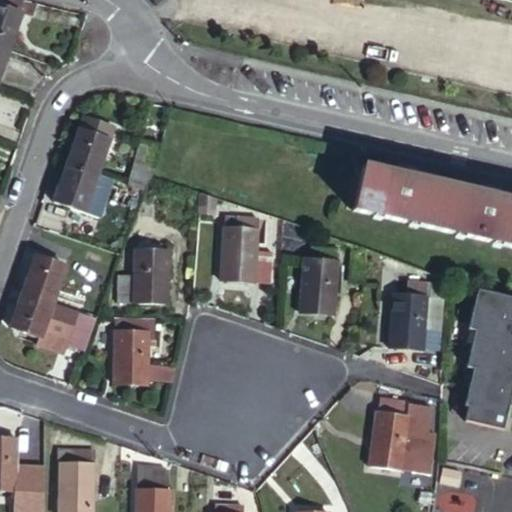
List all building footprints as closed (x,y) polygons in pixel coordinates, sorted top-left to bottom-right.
[(28,12),(31,0),(0,0),(0,3),(19,9),(28,12)] [(0,41),(7,44),(19,9),(0,3),(0,41)] [(84,111),(80,123),(109,133),(113,122),(84,111)] [(80,123),(67,161),(96,170),(109,133),(80,123)] [(150,170),(161,134),(142,128),(126,180),(134,182),(150,170)] [(96,170),(67,161),(56,193),(85,202),(96,170)] [(397,161),(395,171),(414,176),(417,165),(397,161)] [(436,221),(446,183),(414,176),(395,171),(364,163),(354,202),(436,221)] [(480,180),(478,191),(497,195),(499,185),(480,180)] [(478,191),(446,183),(436,221),(511,239),(511,198),(497,195),(478,191)] [(248,275),(250,254),(253,217),(236,215),(236,223),(223,223),(219,275),(248,275)] [(337,246),(310,243),(309,256),(306,256),(302,307),(331,308),(337,246)] [(24,285),(54,295),(66,258),(36,247),(24,285)] [(139,249),(137,271),(136,299),(162,300),(165,249),(139,249)] [(348,274),(361,275),(364,249),(350,249),(348,274)] [(271,256),(250,254),(248,275),(269,277),(271,256)] [(136,299),(137,271),(115,271),(115,298),(136,299)] [(41,330),(54,295),(24,285),(12,320),(41,330)] [(511,295),(475,287),(467,322),(475,324),(466,361),(473,363),(464,400),(469,400),(466,415),(503,424),(511,387),(511,295)] [(421,315),(423,290),(395,288),(390,344),(418,347),(419,344),(421,315)] [(439,292),(423,290),(421,315),(437,317),(439,292)] [(437,317),(421,315),(419,344),(435,344),(437,317)] [(148,381),(146,363),(145,341),(158,339),(157,322),(115,325),(119,386),(149,384),(148,381)] [(163,361),(146,363),(148,381),(165,378),(163,361)] [(405,410),(401,424),(405,424),(401,440),(414,443),(424,415),(405,410)] [(405,424),(401,424),(374,416),(361,464),(391,474),(395,459),(399,445),(401,440),(405,424)] [(12,425),(0,426),(0,482),(22,481),(23,499),(36,499),(35,476),(29,476),(27,455),(14,456),(12,425)] [(88,445),(57,448),(61,511),(93,508),(88,445)] [(399,445),(395,459),(414,465),(419,450),(399,445)] [(162,463),(137,465),(139,511),(167,511),(165,476),(162,476),(162,463)] [(489,510),(497,475),(452,465),(445,499),(489,510)] [(326,511),(326,501),(311,502),(311,511),(326,511)] [(238,511),(239,503),(211,504),(211,511),(238,511)]
